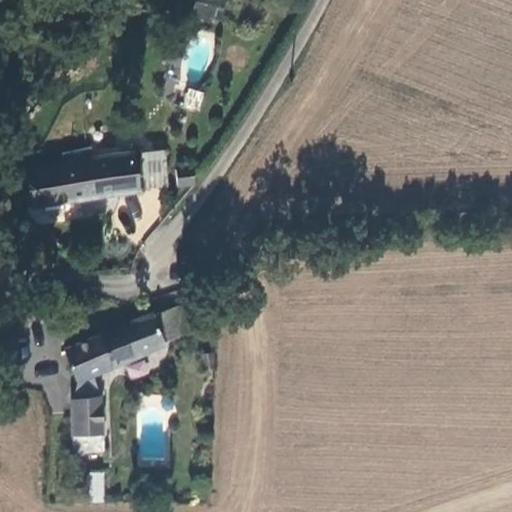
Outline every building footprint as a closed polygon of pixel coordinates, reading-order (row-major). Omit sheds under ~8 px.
[(227,1),(223,0),(207,0),(203,14),(222,20),(227,1)] [(187,89),(183,107),(199,111),(202,92),(187,89)] [(140,153),(144,189),(169,186),(165,149),(140,153)] [(28,216),(94,211),(90,171),(89,160),(65,162),(66,172),(25,175),(28,216)] [(133,167),(90,171),(94,211),(137,207),(133,167)] [(191,174),(175,174),(174,191),(190,191),(191,174)] [(148,327),(67,360),(59,363),(72,396),(103,384),(162,359),(160,355),(184,345),(173,318),(152,327),(148,328),(148,327)] [(196,368),(201,382),(213,379),(211,363),(196,368)] [(96,446),(95,413),(68,416),(72,466),(101,462),(101,446),(96,446)] [(103,471),(88,471),(88,502),(103,502),(103,471)]
